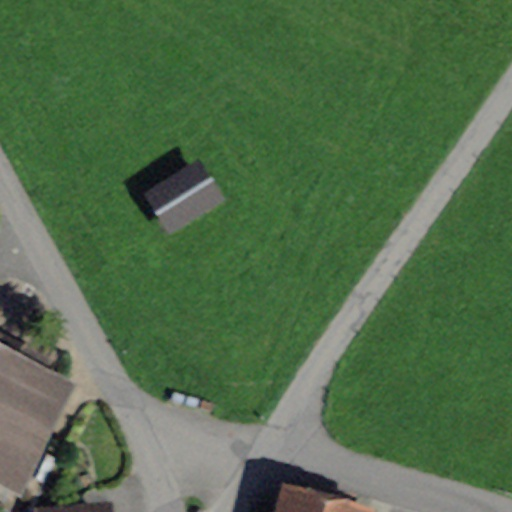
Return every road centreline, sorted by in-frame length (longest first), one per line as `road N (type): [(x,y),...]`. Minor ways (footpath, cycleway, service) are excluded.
road 1 (residential): [(511,76),(272,447)]
road 2 (residential): [(168,511),(0,182)]
road 3 (residential): [(272,447),(491,511)]
